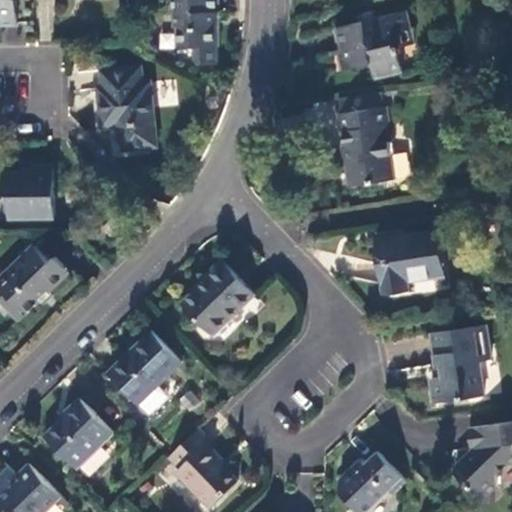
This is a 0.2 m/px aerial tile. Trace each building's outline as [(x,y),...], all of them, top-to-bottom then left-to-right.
[(12,0),(0,0),(0,19),(16,20),(16,1),(13,0),(12,0)] [(218,0),(169,0),(170,16),(175,16),(175,30),(177,30),(177,49),(195,49),(217,49),(219,49),(219,28),(215,27),(214,16),(219,15),(218,0)] [(407,13),(338,30),(343,50),(330,54),(334,72),(373,63),(378,79),(403,73),(400,56),(404,55),(402,49),(415,45),(407,13)] [(217,66),(217,49),(195,49),(196,62),(199,67),(217,66)] [(156,148),(149,84),(141,85),(140,70),(102,73),(103,89),(98,89),(102,128),(115,127),(115,129),(121,129),(124,152),(156,148)] [(386,110),(337,117),(339,135),(342,135),(344,147),(332,149),(335,169),(347,168),(350,187),(391,182),(388,158),(389,157),(386,128),(389,127),(386,110)] [(53,218),(52,167),(32,167),(33,177),(2,177),(3,201),(8,201),(8,219),(53,218)] [(113,219),(101,230),(110,239),(121,228),(113,219)] [(375,242),(383,296),(411,293),(410,282),(441,278),(435,237),(403,241),(403,244),(397,245),(397,240),(375,242)] [(33,249),(0,281),(0,292),(4,297),(0,300),(0,305),(18,323),(40,303),(37,300),(44,292),(47,295),(68,275),(54,260),(49,265),(33,249)] [(213,337),(254,298),(223,265),(205,279),(208,282),(183,307),(213,337)] [(487,329),(432,336),(437,370),(441,370),(443,380),(432,382),(435,406),(484,399),(480,364),(491,363),(487,329)] [(181,365),(152,334),(109,375),(138,406),(139,406),(157,388),(181,365)] [(150,417),(168,399),(157,388),(139,406),(150,417)] [(112,435),(80,401),(66,414),(68,416),(44,439),(75,470),(112,435)] [(511,425),(471,432),(473,452),(477,456),(456,476),(476,498),(490,499),(497,492),(497,476),(508,468),(511,467),(511,425)] [(210,446),(198,434),(169,461),(179,472),(176,476),(210,511),(237,485),(216,463),(218,462),(206,450),(210,446)] [(408,485),(379,454),(366,466),(362,463),(348,475),(353,480),(341,490),(340,496),(355,511),(372,511),(391,494),(395,498),(408,485)] [(45,511),(60,499),(30,467),(16,481),(18,483),(0,500),(0,504),(7,511),(45,511)]
